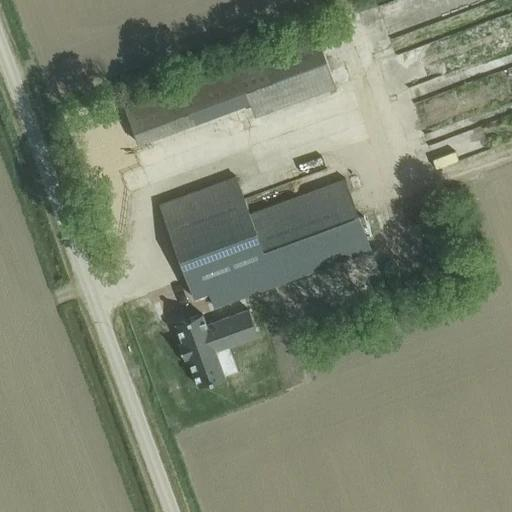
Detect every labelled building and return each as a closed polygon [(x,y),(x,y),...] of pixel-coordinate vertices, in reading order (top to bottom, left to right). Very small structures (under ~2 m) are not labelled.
[(137,142),(330,71),(318,36),(124,107),(137,142)] [(477,65),(454,70),(456,81),(480,77),(477,65)] [(421,77),(423,89),(450,83),(448,71),(421,77)] [(443,155),(511,133),(511,111),(436,135),(443,155)] [(348,125),(277,149),(286,175),(363,149),(359,135),(352,137),(348,125)] [(159,203),(194,297),(208,292),(214,306),(370,249),(344,177),(249,212),(235,175),(159,203)] [(203,333),(176,342),(183,361),(179,362),(185,378),(189,376),(199,405),(225,395),(216,370),(259,355),(249,328),(207,344),(204,338),(203,333)]
